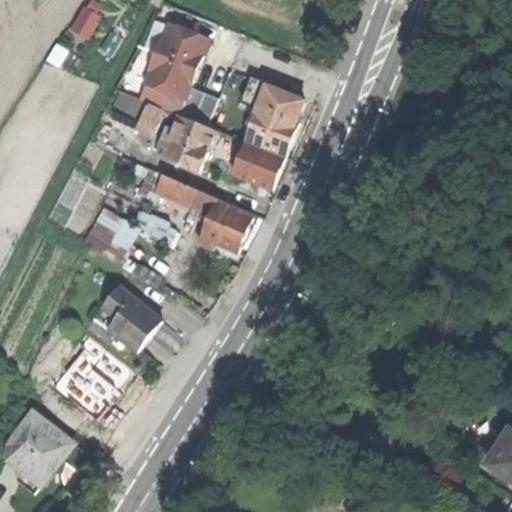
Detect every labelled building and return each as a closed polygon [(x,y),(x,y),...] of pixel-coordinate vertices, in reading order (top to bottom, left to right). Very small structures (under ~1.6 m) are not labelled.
[(249,148),(289,164),(297,145),(303,130),(300,129),(308,108),(256,87),(247,109),(262,115),(249,148)] [(111,125),(138,136),(150,109),(123,97),(111,125)] [(152,143),(165,114),(150,109),(138,136),(152,143)] [(165,164),(203,180),(211,163),(222,137),(183,122),(178,136),(170,133),(162,152),(169,155),(165,164)] [(158,160),(165,164),(169,155),(162,152),(158,160)] [(218,251),(239,261),(246,245),(256,225),(220,208),(221,206),(165,180),(159,196),(194,212),(196,216),(212,222),(200,251),(214,258),(218,251)] [(107,207),(86,243),(125,265),(146,229),(107,207)] [(96,325),(138,358),(149,345),(164,326),(121,293),(96,325)] [(19,484),(35,499),(48,484),(77,451),(39,418),(14,447),(10,463),(18,470),(19,484)] [(511,427),(511,428),(489,461),(511,475),(511,427)]
